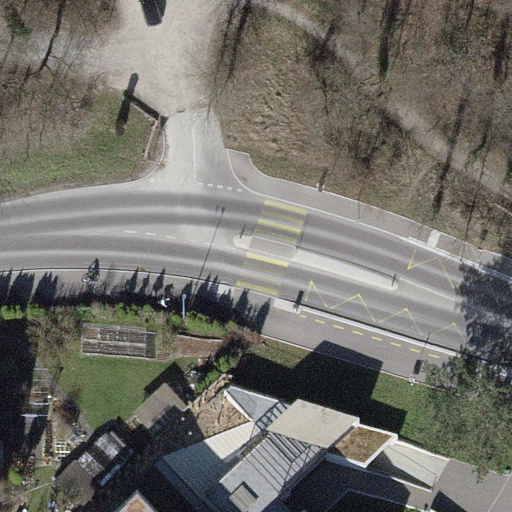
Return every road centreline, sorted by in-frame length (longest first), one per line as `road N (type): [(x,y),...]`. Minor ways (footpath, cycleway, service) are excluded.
road 1 (tertiary): [(0,238),(194,232),(273,247),(511,324)]
road 2 (track): [(164,18),(106,43),(0,51)]
